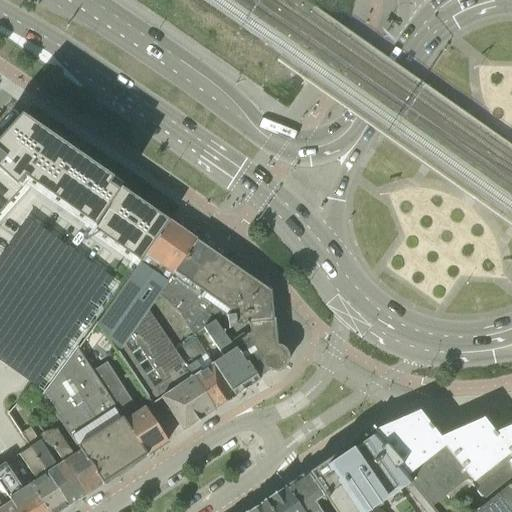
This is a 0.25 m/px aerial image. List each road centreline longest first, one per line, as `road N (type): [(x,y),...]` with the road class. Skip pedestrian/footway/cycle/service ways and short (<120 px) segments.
road 1 (secondary): [(0,15),(263,193),(336,275)]
road 2 (secondary): [(360,135),(302,150),(275,141),(218,89),(85,0)]
road 3 (residential): [(203,511),(267,470),(279,450),(263,424),(237,425),(105,511)]
road 4 (secondary): [(336,275),(376,318),(408,336),(453,345),(502,340)]
road 5 (secondary): [(360,135),(337,200),(336,275)]
